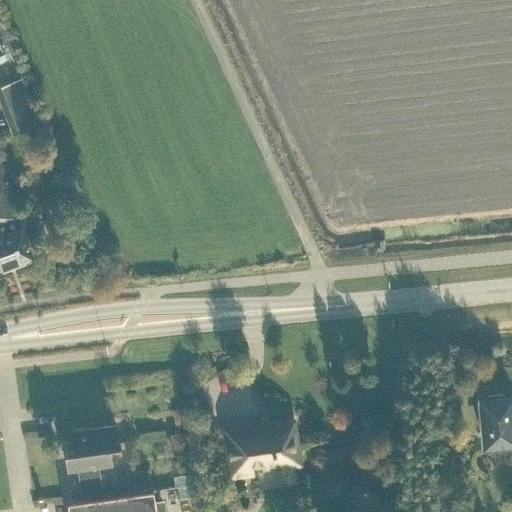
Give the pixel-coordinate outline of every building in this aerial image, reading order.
[(40,123),(22,76),(0,84),(0,102),(12,134),(40,123)] [(21,226),(17,215),(0,166),(0,268),(33,257),(21,226)] [(476,398),(477,414),(480,447),(511,444),(511,407),(511,408),(510,395),(502,396),(501,394),(485,395),(485,398),(476,398)] [(260,462),(260,466),(296,461),(290,421),(269,424),(269,426),(261,428),(260,421),(224,426),(230,474),(252,471),(251,463),(260,462)] [(155,511),(153,498),(152,489),(128,493),(103,496),(98,465),(110,463),(107,445),(117,443),(115,424),(112,425),(73,430),(76,449),(64,451),(67,469),(77,468),(81,499),(70,501),(71,511),(155,511)] [(181,452),(191,450),(188,431),(169,434),(171,444),(181,452)]
